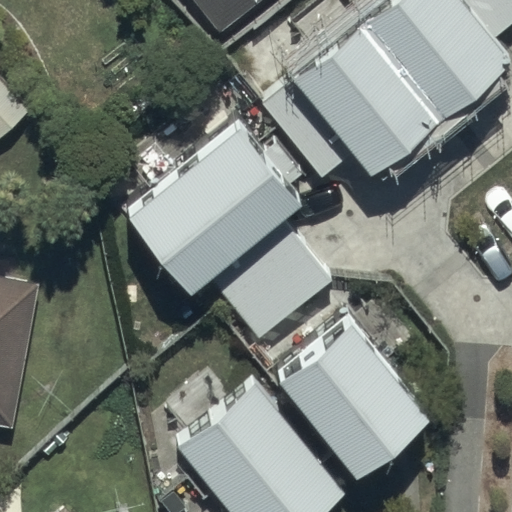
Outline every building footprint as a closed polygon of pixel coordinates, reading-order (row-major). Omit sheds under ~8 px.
[(187,0),(216,36),(260,0),(187,0)] [(511,49),(472,0),(373,0),(367,6),(445,103),(511,49)] [(511,13),(511,0),(482,0),(501,23),(511,13)] [(438,109),(360,12),(293,66),(371,162),(438,109)] [(289,74),(263,95),(323,170),(349,149),(289,74)] [(0,133),(26,109),(0,80),(0,133)] [(303,191),(242,115),(132,203),(193,279),(303,191)] [(333,272),(285,214),(213,273),(261,332),(333,272)] [(0,424),(11,426),(37,288),(0,281),(0,424)] [(423,411),(345,314),(278,368),(356,465),(423,411)] [(255,372),(181,436),(246,511),(308,511),(347,479),(255,372)]
